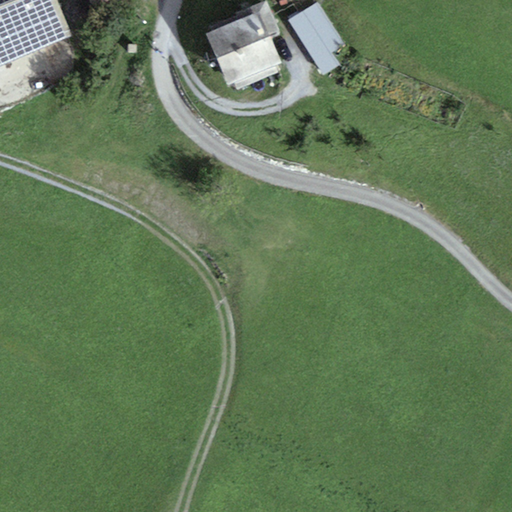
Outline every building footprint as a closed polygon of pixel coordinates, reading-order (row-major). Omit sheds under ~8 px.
[(0,0),(0,66),(72,37),(56,0),(0,0)] [(116,0),(91,0),(98,15),(119,6),(116,0)] [(238,20),(206,33),(228,85),(234,82),(278,64),(282,63),(270,35),(279,32),(267,1),(235,14),(238,20)] [(319,2),(289,20),(323,76),(341,65),(333,54),(346,46),(319,2)] [(278,64),(234,82),(238,90),(281,71),(278,64)]
